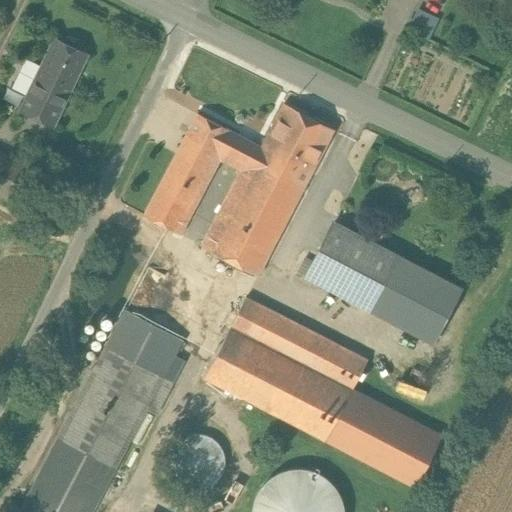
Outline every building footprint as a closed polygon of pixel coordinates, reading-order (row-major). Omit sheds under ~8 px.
[(26,95),(19,110),(54,127),(88,54),(53,38),(40,66),(26,95)] [(26,95),(40,66),(28,60),(14,89),(26,95)] [(334,130),(284,103),(261,147),(254,143),(247,157),(304,186),(334,130)] [(254,143),(197,113),(186,135),(243,165),(247,157),(254,143)] [(243,165),(186,135),(144,215),(181,235),(220,160),(240,171),(243,165)] [(34,168),(0,151),(0,196),(16,204),(34,168)] [(304,186),(247,157),(243,165),(240,171),(201,245),(258,275),(304,186)] [(398,256),(333,223),(306,276),(370,310),(398,256)] [(460,289),(398,256),(370,310),(432,342),(460,289)] [(367,360),(246,297),(204,377),(325,440),(352,388),(367,360)] [(125,312),(19,511),(91,511),(146,408),(156,413),(172,383),(162,378),(181,341),(125,312)] [(441,435),(352,388),(325,440),(414,487),(441,435)] [(191,440),(208,483),(230,474),(213,431),(191,440)] [(304,469),(286,470),(270,478),(259,491),(253,508),(253,511),(343,511),(342,502),(335,486),(321,475),(304,469)]
